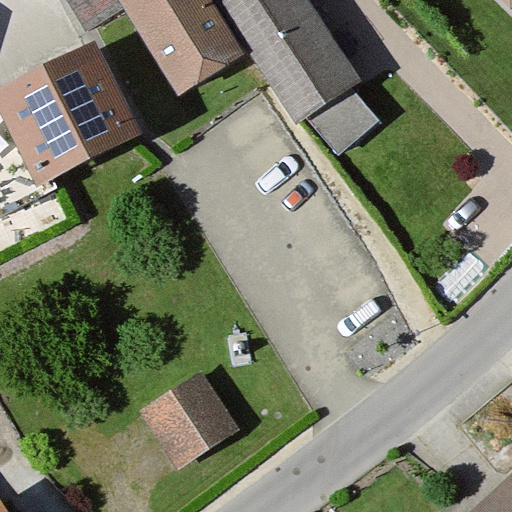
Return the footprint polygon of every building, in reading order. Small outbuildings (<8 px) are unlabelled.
[(71,0),(83,23),(111,9),(106,0),(71,0)] [(204,0),(114,0),(178,102),(243,61),(204,0)] [(309,0),(217,0),(306,130),(369,88),(309,0)] [(82,59),(0,99),(0,215),(128,152),(82,59)] [(204,375),(146,412),(183,470),(240,434),(204,375)] [(511,511),(511,467),(463,511),(511,511)]
